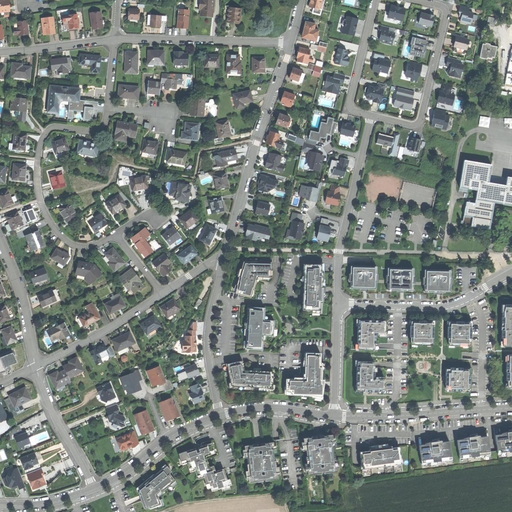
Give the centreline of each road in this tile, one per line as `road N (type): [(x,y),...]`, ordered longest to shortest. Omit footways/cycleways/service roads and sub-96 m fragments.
road 1 (residential): [(107,108),(94,130),(48,129),(37,182),(69,242),(95,245),(115,236)]
road 2 (residential): [(290,42),(221,263)]
road 3 (residential): [(511,271),(449,304),(337,303)]
road 4 (residential): [(335,416),(511,409)]
road 5 (residential): [(115,38),(290,42)]
road 6 (residential): [(221,263),(207,338),(219,416)]
road 7 (residential): [(417,0),(446,13),(413,125)]
road 8 (residential): [(34,368),(162,293)]
road 9 (residential): [(94,490),(179,432),(219,416)]
road 10 (track): [(163,511),(288,492),(286,509)]
road 11 (residential): [(34,368),(94,490)]
road 12 (residential): [(0,241),(24,307),(34,368)]
road 13 (residential): [(371,116),(349,103),(374,0)]
